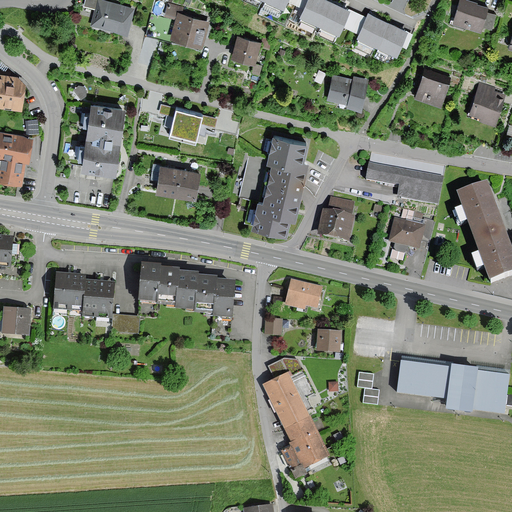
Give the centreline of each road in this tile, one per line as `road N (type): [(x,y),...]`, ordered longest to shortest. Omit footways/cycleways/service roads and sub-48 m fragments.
road 1 (residential): [(0,31),(59,63),(354,139)]
road 2 (residential): [(266,255),(255,348),(283,511)]
road 3 (secondary): [(511,313),(287,260)]
road 4 (secondary): [(266,255),(43,218)]
road 5 (residential): [(43,218),(55,115),(39,80),(0,45)]
road 6 (residential): [(354,139),(511,170)]
road 7 (unknown): [(121,230),(146,102),(161,89)]
road 8 (unclassified): [(287,260),(354,139)]
